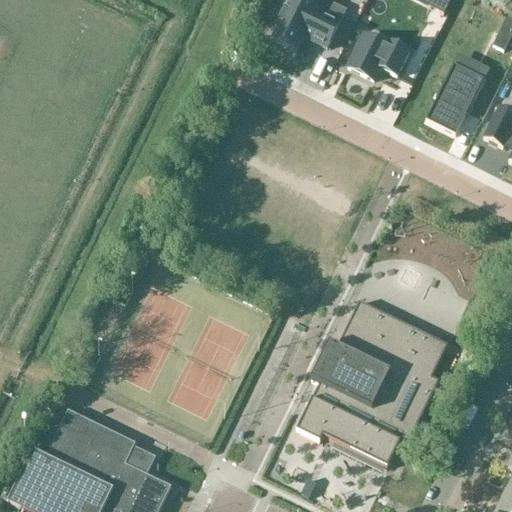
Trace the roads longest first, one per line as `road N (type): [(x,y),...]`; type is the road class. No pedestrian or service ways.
road 1 (residential): [(511,206),(242,77)]
road 2 (residential): [(438,511),(511,361)]
